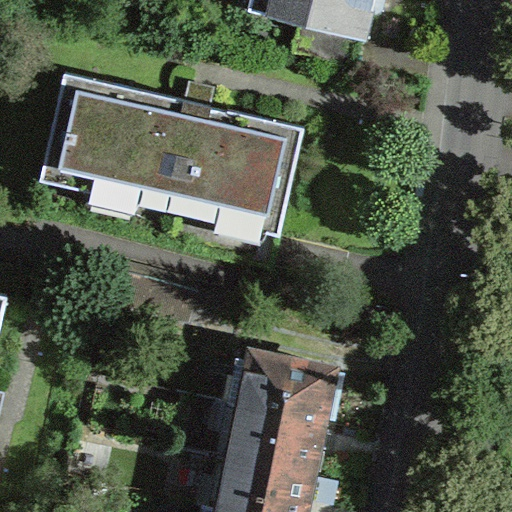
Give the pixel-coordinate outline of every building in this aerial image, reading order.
[(250,0),(249,6),(249,7),(301,20),(293,49),(352,64),(359,35),(363,36),(367,24),(370,10),(376,12),(382,8),(384,0),(250,0)] [(266,229),(267,229),(279,232),(292,175),(304,124),(228,107),(227,108),(190,100),(191,98),(65,69),(40,177),(91,189),(92,184),(119,183),(119,195),(238,222),(243,211),(267,224),(266,229)] [(197,287),(141,272),(134,299),(190,314),(197,287)] [(252,349),(241,402),(322,419),(323,414),(333,366),(252,349)] [(235,430),(230,454),(311,471),(312,465),(322,419),(241,402),(217,397),(211,425),(235,430)] [(302,511),(311,471),(230,454),(225,476),(205,471),(199,501),(201,502),(249,511),(302,511)] [(249,511),(201,502),(199,511),(187,511),(185,511),(249,511)]
